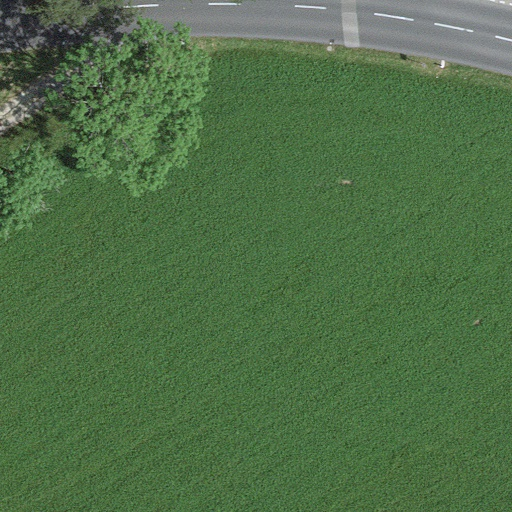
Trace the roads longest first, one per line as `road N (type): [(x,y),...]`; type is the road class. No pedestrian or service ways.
road 1 (secondary): [(439,24),(220,4),(0,21)]
road 2 (track): [(0,118),(90,63),(108,47),(125,8)]
